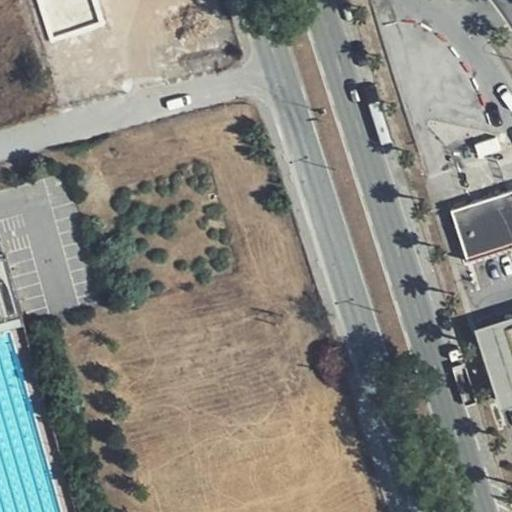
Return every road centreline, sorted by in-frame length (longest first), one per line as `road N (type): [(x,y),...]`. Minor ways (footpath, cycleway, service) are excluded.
road 1 (primary): [(486,511),(322,0)]
road 2 (primary): [(259,0),(421,511)]
